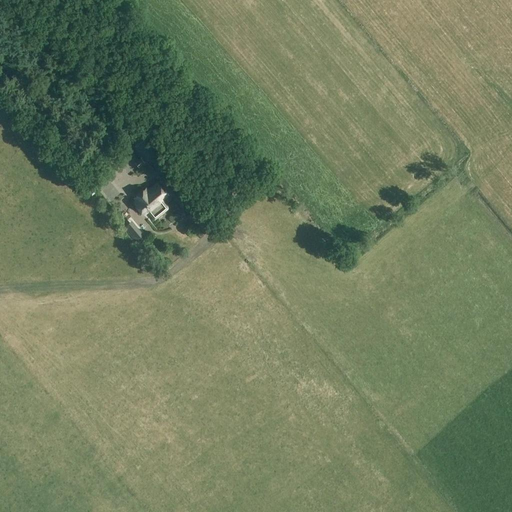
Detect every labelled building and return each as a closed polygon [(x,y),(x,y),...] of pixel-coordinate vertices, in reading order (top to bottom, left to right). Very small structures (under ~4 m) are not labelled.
[(158,161),(164,157),(154,139),(147,143),(158,161)] [(139,167),(145,162),(141,158),(135,163),(139,167)] [(96,181),(101,190),(109,185),(103,177),(96,181)] [(91,196),(100,188),(93,180),(84,187),(91,196)] [(135,202),(135,203),(143,213),(148,209),(152,214),(164,204),(160,199),(165,194),(157,185),(156,184),(147,191),(146,189),(140,194),(137,197),(134,199),(136,201),(135,202)] [(180,199),(186,194),(182,190),(176,194),(180,199)] [(136,243),(145,236),(131,220),(123,227),(136,243)]
